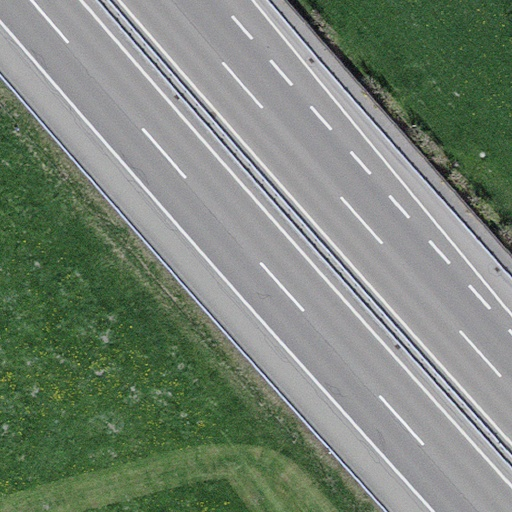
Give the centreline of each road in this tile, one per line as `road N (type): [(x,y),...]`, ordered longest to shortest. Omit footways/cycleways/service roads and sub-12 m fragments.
road 1 (motorway): [(28,0),(480,511)]
road 2 (motorway): [(511,385),(169,0)]
